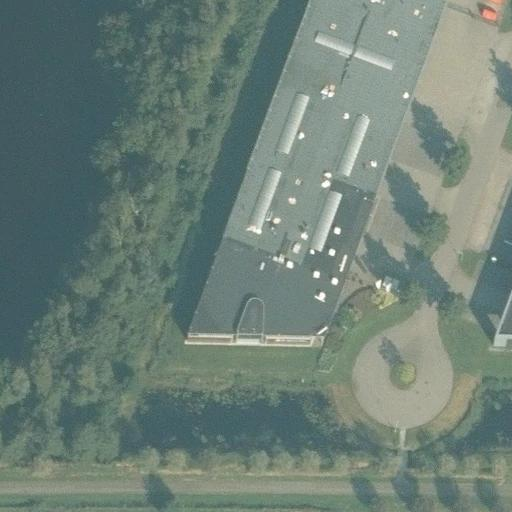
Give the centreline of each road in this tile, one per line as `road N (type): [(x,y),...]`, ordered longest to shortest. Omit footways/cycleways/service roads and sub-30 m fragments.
road 1 (unclassified): [(511,492),(0,488)]
road 2 (unclassified): [(511,81),(415,343)]
road 3 (unclassified): [(415,343),(380,349),(368,369),(380,403),(415,409)]
